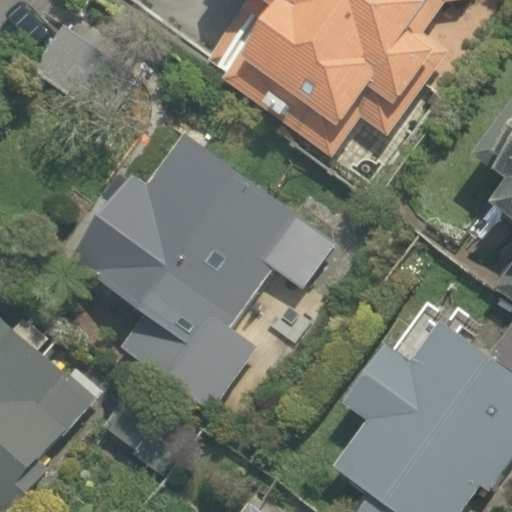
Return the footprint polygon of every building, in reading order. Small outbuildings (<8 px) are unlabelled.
[(489,0),(275,0),(295,13),(256,72),(379,152),(418,92),(426,97),(489,0)] [(511,112),(476,156),(511,186),(496,205),(511,218),(511,266),(500,281),(511,291),(511,112)] [(186,127),(78,267),(207,367),(272,283),(304,307),(347,252),(315,228),(186,127)] [(0,511),(5,511),(102,410),(0,314),(0,511)] [(428,363),(394,339),(354,396),(383,416),(339,479),(375,504),(369,511),(484,511),(496,495),(511,473),(511,342),(498,361),(452,329),(428,363)]
